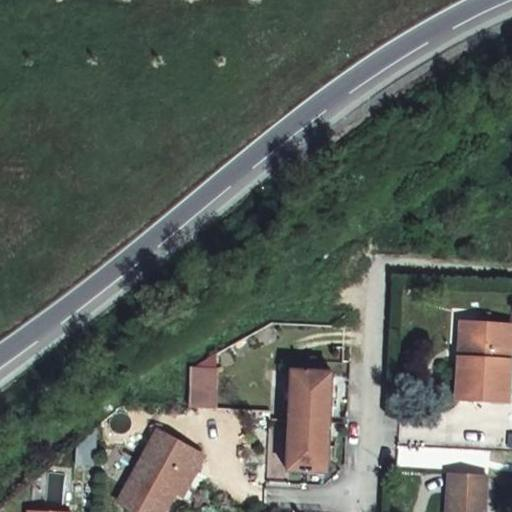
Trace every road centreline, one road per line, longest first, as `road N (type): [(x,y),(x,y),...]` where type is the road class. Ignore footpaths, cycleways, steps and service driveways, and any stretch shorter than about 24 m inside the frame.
road 1 (trunk): [(0,356),(392,43),(479,0)]
road 2 (residential): [(365,511),(379,267)]
road 3 (unknown): [(379,267),(511,257)]
